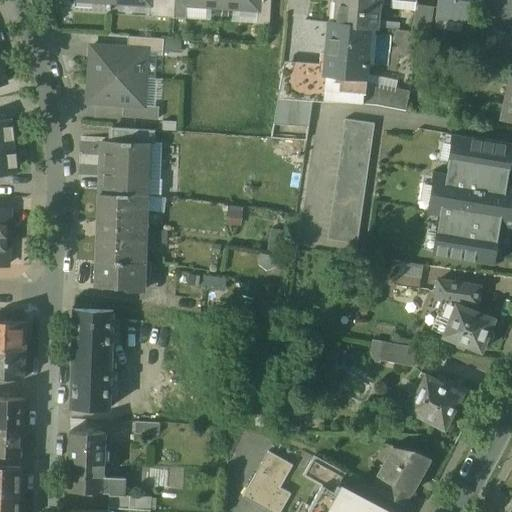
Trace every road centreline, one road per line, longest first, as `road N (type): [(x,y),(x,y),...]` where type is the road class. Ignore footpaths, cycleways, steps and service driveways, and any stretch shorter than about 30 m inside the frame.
road 1 (residential): [(61,292),(68,139),(26,0)]
road 2 (residential): [(51,511),(61,292)]
road 3 (residential): [(452,511),(511,403)]
